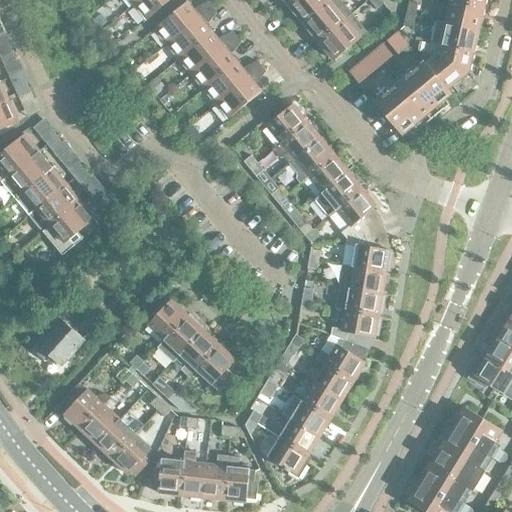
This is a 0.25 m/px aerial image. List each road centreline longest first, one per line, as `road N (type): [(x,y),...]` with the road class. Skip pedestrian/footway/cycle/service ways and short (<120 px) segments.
road 1 (tertiary): [(352,511),(443,333),(492,205)]
road 2 (residential): [(185,173),(158,139),(117,171),(101,171),(45,104),(0,0)]
road 3 (residential): [(506,0),(490,68),(472,103),(401,177)]
road 4 (residential): [(185,173),(302,77)]
road 5 (residential): [(280,284),(185,173)]
road 6 (residential): [(401,177),(368,159),(302,77)]
